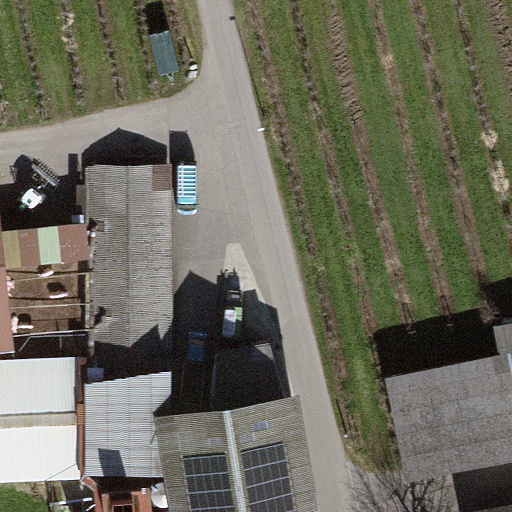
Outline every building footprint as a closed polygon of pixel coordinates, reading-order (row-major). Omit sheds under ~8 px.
[(85,376),(175,363),(172,162),(87,164),(87,218),(88,254),(88,354),(0,357),(0,478),(92,475),(92,468),(86,469),(85,376)] [(88,254),(87,218),(2,227),(0,210),(0,338),(14,337),(6,262),(88,254)] [(500,349),(386,373),(407,475),(511,453),(511,318),(495,322),(500,349)] [(155,411),(164,467),(171,511),(320,511),(299,386),(284,388),(270,338),(216,348),(210,401),(176,407),(155,411)] [(176,407),(175,363),(85,376),(86,469),(92,468),(164,467),(155,411),(176,407)] [(150,481),(94,487),(96,511),(161,511),(161,508),(152,508),(150,481)] [(511,511),(511,498),(465,508),(465,511),(511,511)]
